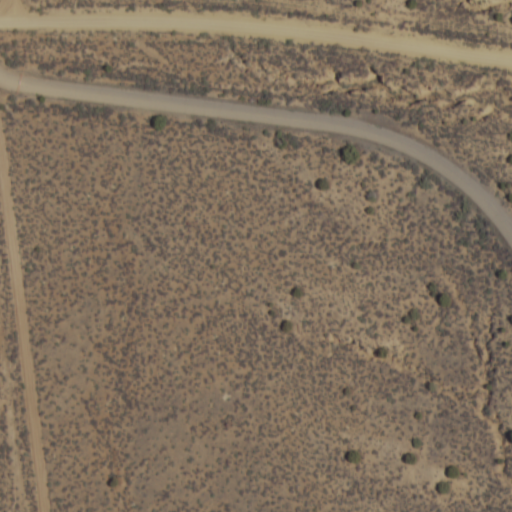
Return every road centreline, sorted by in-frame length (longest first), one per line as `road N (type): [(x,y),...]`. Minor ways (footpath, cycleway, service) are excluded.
road 1 (residential): [(0,69),(43,85),(391,136),(459,172),(511,228)]
road 2 (residential): [(0,19),(229,24),(511,59)]
